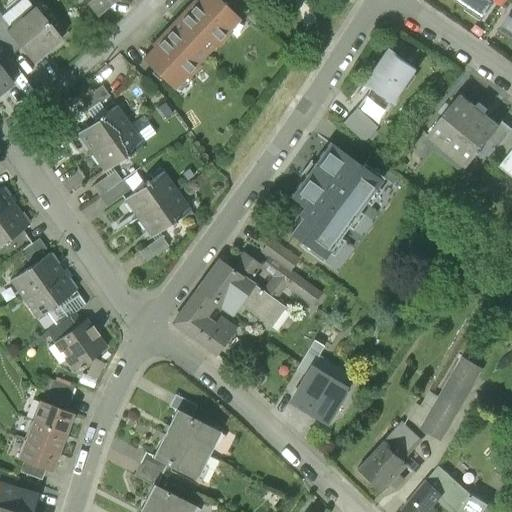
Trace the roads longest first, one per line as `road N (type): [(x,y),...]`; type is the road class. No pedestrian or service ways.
road 1 (residential): [(377,0),(149,326)]
road 2 (residential): [(356,511),(149,326)]
road 3 (residential): [(149,326),(2,134)]
road 4 (residential): [(156,0),(2,134)]
road 5 (residential): [(149,326),(122,374),(77,511)]
road 6 (residential): [(405,0),(511,78)]
